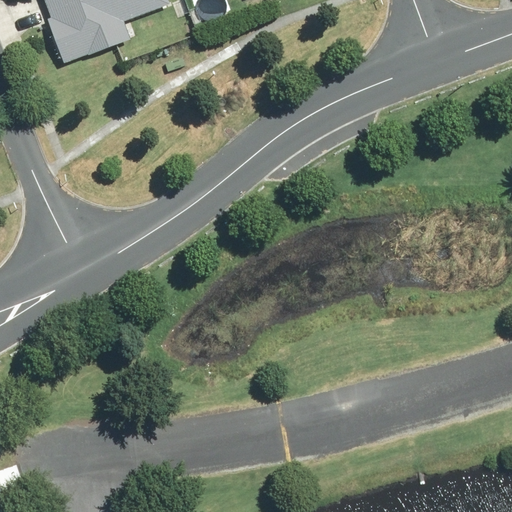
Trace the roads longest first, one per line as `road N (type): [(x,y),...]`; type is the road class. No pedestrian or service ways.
road 1 (residential): [(85,277),(333,103),(437,61)]
road 2 (residential): [(85,277),(37,182),(0,81)]
